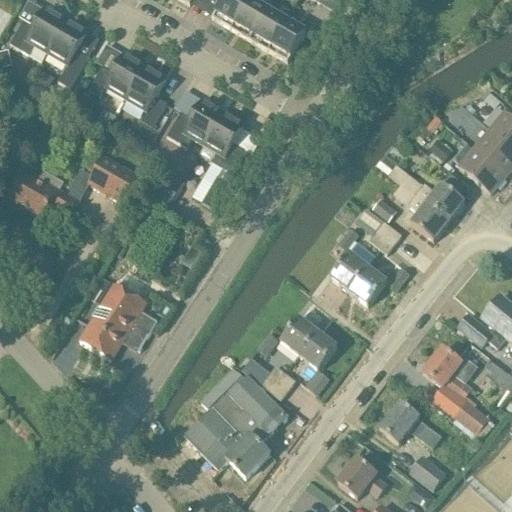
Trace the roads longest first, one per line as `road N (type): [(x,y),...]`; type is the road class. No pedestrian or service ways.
road 1 (tertiary): [(108,444),(313,126)]
road 2 (residential): [(262,511),(458,256),(488,240)]
road 3 (residential): [(313,126),(94,0)]
road 4 (tertiary): [(108,444),(0,326)]
road 5 (tertiary): [(313,126),(387,0)]
